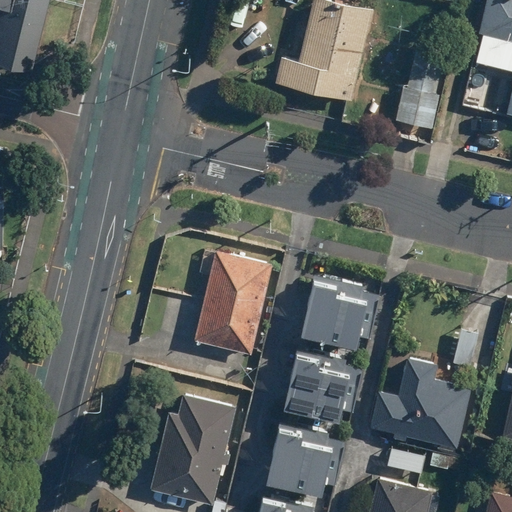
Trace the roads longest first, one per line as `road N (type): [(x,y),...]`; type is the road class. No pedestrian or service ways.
road 1 (residential): [(511,228),(117,130)]
road 2 (tertiary): [(30,511),(117,130)]
road 3 (tertiary): [(117,130),(150,0)]
road 4 (residential): [(117,130),(0,95)]
